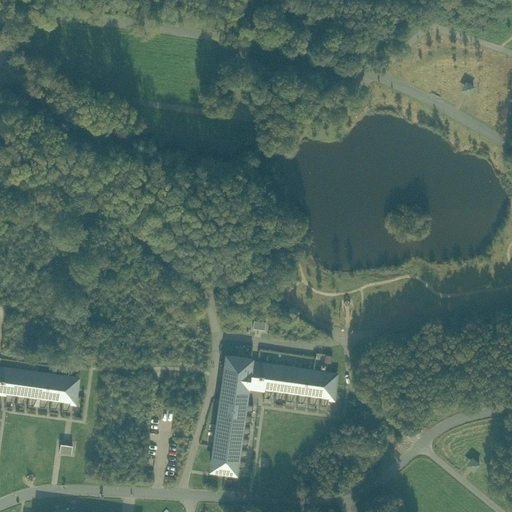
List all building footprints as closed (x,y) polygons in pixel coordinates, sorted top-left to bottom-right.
[(460,91),(469,96),(475,86),(465,81),(460,91)] [(266,321),(254,320),(253,328),(264,329),(266,321)] [(251,358),(235,356),(231,356),(231,358),(229,369),(230,370),(228,378),(223,377),(216,430),(221,430),(219,446),(214,445),(212,464),(221,465),(222,465),(222,464),(226,464),(225,471),(235,472),(236,468),(244,467),(245,461),(237,460),(237,459),(238,457),(244,456),(245,456),(246,456),(247,450),(239,449),(239,446),(247,444),(248,439),(240,438),(241,434),(248,433),(249,433),(250,428),(242,426),(242,423),(250,422),(251,422),(251,416),(243,415),(244,412),(252,411),(253,405),(245,404),(247,387),(264,389),(263,397),(269,398),(269,397),(272,390),(276,391),(275,398),(280,399),(283,392),(287,392),(286,400),(292,401),(292,400),(295,393),(298,394),(297,402),(303,402),(304,399),(306,395),(310,395),(308,403),(314,404),(314,403),(317,396),(321,397),(320,405),(325,406),(326,405),(329,398),(333,398),(334,388),(328,387),(328,383),(330,383),(331,373),(290,367),(289,372),(274,370),(274,365),(251,362),(251,358)] [(75,403),(76,392),(69,391),(70,387),(71,388),(73,377),(0,367),(0,392),(6,393),(5,401),(10,402),(14,394),(17,395),(16,403),(21,403),(25,396),(29,396),(27,404),(33,405),(36,397),(40,398),(39,406),(44,407),(48,399),(51,399),(50,407),(56,408),(59,401),(62,401),(61,409),(67,410),(70,402),(75,403)] [(72,445),(60,444),(59,451),(71,453),(72,445)] [(466,464),(474,471),(481,463),(472,456),(466,464)]
